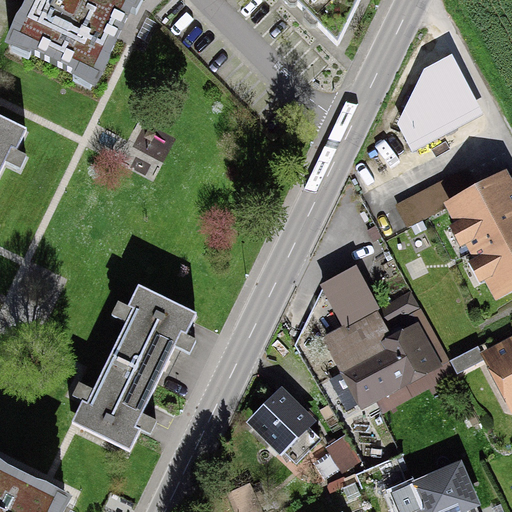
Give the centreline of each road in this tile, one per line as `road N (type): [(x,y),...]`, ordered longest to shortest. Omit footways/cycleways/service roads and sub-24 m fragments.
road 1 (primary): [(342,132),(161,511)]
road 2 (residential): [(342,132),(209,0)]
road 3 (primary): [(414,0),(342,132)]
road 4 (unknown): [(377,209),(507,136)]
